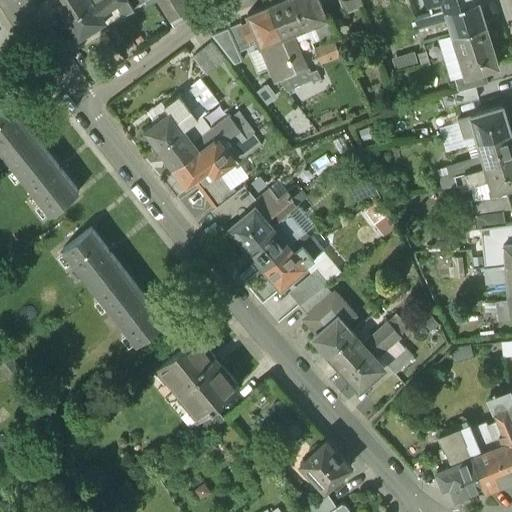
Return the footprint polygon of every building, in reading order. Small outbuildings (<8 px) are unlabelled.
[(54,0),(66,19),(93,2),(91,0),(54,0)] [(95,0),(93,2),(98,10),(113,0),(95,0)] [(189,9),(183,0),(158,0),(171,20),(189,9)] [(293,0),(279,0),(268,5),(281,36),(290,32),(304,26),(293,0)] [(293,0),(304,26),(314,22),(325,17),(321,8),(323,4),(321,0),(293,0)] [(476,0),(426,0),(431,14),(446,9),(477,0),(476,0)] [(477,0),(446,9),(449,18),(454,33),(484,24),(477,0)] [(93,2),(66,19),(78,38),(87,32),(91,33),(97,29),(97,26),(105,21),(98,10),(93,2)] [(281,36),(268,5),(248,13),(252,22),(250,26),(254,34),(258,36),(261,44),(261,45),(277,82),(297,73),(281,36)] [(431,14),(426,15),(429,24),(449,18),(446,9),(431,14)] [(325,17),(314,22),(319,34),(330,30),(325,17)] [(241,23),(213,35),(234,62),(243,59),(239,51),(250,46),(241,23)] [(484,24),(454,33),(466,74),(496,65),(484,24)] [(298,50),(290,32),(281,36),(289,54),(298,50)] [(326,60),(344,54),(338,39),(320,46),(326,60)] [(224,59),(211,42),(202,49),(215,66),(224,59)] [(215,66),(202,49),(193,56),(206,73),(215,66)] [(219,102),(200,78),(191,84),(192,86),(181,95),(178,96),(166,104),(170,110),(162,116),(159,114),(151,119),(151,124),(144,128),(158,147),(202,115),(219,102)] [(77,192),(4,97),(0,100),(0,147),(50,213),(77,192)] [(501,106),(470,115),(471,116),(476,132),(478,140),(508,131),(501,106)] [(202,115),(158,147),(172,167),(223,130),(218,123),(211,128),(202,115)] [(228,115),(218,123),(223,130),(235,146),(243,141),(246,138),(228,115)] [(471,116),(458,120),(463,136),(476,132),(471,116)] [(223,130),(172,167),(186,185),(193,180),(198,180),(204,176),(204,172),(211,167),(214,171),(234,157),(229,151),(235,146),(223,130)] [(511,143),(508,131),(478,140),(482,156),(485,165),(511,157),(511,143)] [(235,146),(229,151),(234,157),(236,161),(250,152),(243,141),(235,146)] [(482,156),(462,162),(465,171),(485,165),(482,156)] [(511,157),(485,165),(488,175),(493,190),(511,184),(511,157)] [(485,165),(465,171),(468,180),(488,175),(485,165)] [(237,191),(221,170),(201,185),(217,206),(235,192),(237,191)] [(237,191),(235,192),(244,205),(243,206),(247,211),(258,201),(256,199),(245,185),(237,191)] [(280,197),(271,187),(256,199),(258,201),(247,211),(229,226),(246,246),(271,226),(288,212),(297,205),(291,198),(293,196),(289,190),(280,197)] [(217,206),(212,210),(223,223),(243,206),(244,205),(235,192),(217,206)] [(509,195),(489,198),(491,212),(511,208),(509,195)] [(380,201),(369,210),(388,234),(399,226),(380,201)] [(288,212),(271,226),(277,233),(294,219),(288,212)] [(271,226),(246,246),(263,266),(288,246),(277,233),(271,226)] [(164,323),(90,228),(63,248),(137,343),(164,323)] [(313,258),(302,245),(294,252),(305,265),(313,258)] [(294,252),(288,246),(263,266),(280,286),(305,265),(294,252)] [(505,255),(484,256),(484,267),(506,265),(505,255)] [(506,265),(484,267),(485,275),(507,274),(506,265)] [(323,285),(299,307),(306,315),(307,316),(331,294),(330,293),(323,285)] [(330,293),(331,294),(307,316),(306,315),(302,318),(316,333),(313,336),(328,353),(351,332),(345,324),(355,316),(333,291),(330,293)] [(510,299),(496,301),(497,313),(511,311),(510,299)] [(192,320),(174,335),(182,345),(196,333),(197,334),(201,331),(192,320)] [(378,330),(362,344),(368,351),(384,337),(378,330)] [(351,332),(328,353),(344,372),(368,351),(362,344),(351,332)] [(197,334),(196,333),(182,345),(157,366),(199,418),(200,418),(214,407),(239,386),(197,334)] [(384,337),(368,351),(374,357),(390,344),(384,337)] [(511,340),(502,341),(504,356),(511,355),(511,340)] [(21,370),(5,349),(0,352),(0,364),(11,378),(21,370)] [(374,357),(368,351),(344,372),(359,388),(367,381),(371,382),(376,378),(376,373),(383,367),(374,357)] [(508,391),(489,399),(494,411),(507,406),(511,397),(508,391)] [(50,406),(41,395),(31,403),(39,414),(50,406)] [(511,418),(507,406),(494,411),(503,431),(498,433),(502,442),(495,445),(509,479),(511,477),(511,418)] [(214,407),(200,418),(199,418),(187,428),(196,439),(223,418),(214,407)] [(481,451),(468,421),(459,425),(472,455),(481,451)] [(472,455),(459,425),(450,429),(462,459),(472,455)] [(351,466),(326,439),(300,463),(325,490),(332,483),(336,488),(344,481),(339,476),(351,466)] [(481,451),(472,455),(484,485),(483,485),(485,489),(509,479),(495,445),(481,451)] [(462,459),(437,470),(444,486),(450,483),(455,497),(483,485),(484,485),(472,455),(462,459)] [(327,492),(303,508),(306,511),(326,511),(337,505),(327,492)] [(349,511),(342,501),(337,505),(326,511),(349,511)]
